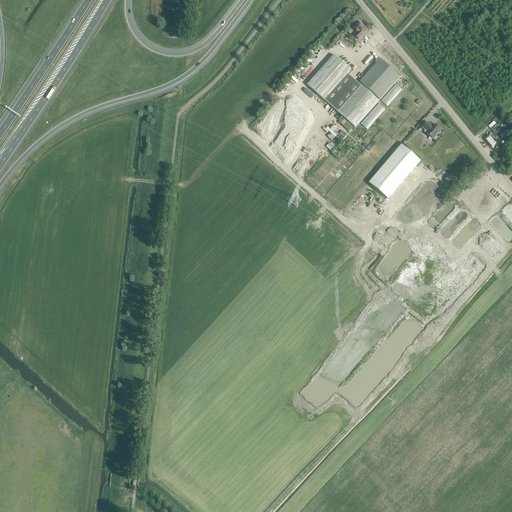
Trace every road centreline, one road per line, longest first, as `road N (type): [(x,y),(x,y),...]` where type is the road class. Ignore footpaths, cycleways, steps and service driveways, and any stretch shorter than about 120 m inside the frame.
road 1 (motorway): [(0,185),(74,118),(181,79),(251,0)]
road 2 (unclassified): [(511,187),(357,0)]
road 3 (motorway): [(0,162),(107,0)]
road 4 (motorway): [(243,0),(211,40),(175,55),(139,38),(128,0)]
road 5 (track): [(239,127),(275,74),(335,11),(335,0)]
road 6 (track): [(130,180),(188,183),(239,127),(262,143)]
road 7 (motorway): [(89,0),(0,134)]
